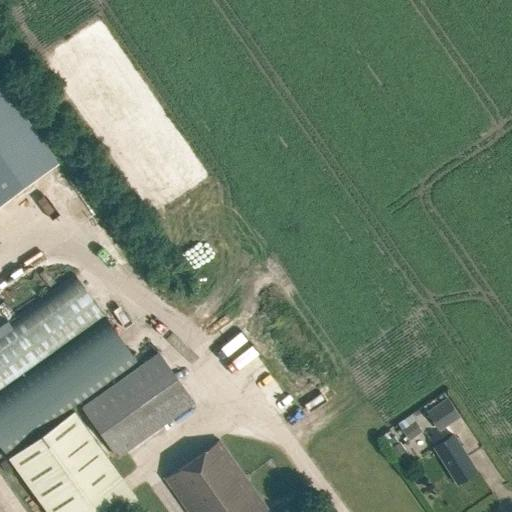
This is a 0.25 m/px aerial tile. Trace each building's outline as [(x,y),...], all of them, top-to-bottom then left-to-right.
[(0,204),(57,165),(0,83),(0,204)] [(22,261),(0,275),(0,281),(4,287),(29,271),(22,261)] [(158,353),(139,366),(74,274),(0,326),(0,445),(9,458),(75,412),(82,407),(118,457),(193,403),(158,353)] [(424,409),(437,428),(458,415),(445,395),(424,409)] [(75,412),(9,458),(46,511),(119,511),(137,500),(75,412)] [(411,415),(397,425),(409,442),(422,433),(411,415)] [(475,470),(453,436),(434,447),(457,482),(475,470)] [(188,511),(269,511),(219,440),(165,478),(188,511)] [(400,441),(391,447),(397,456),(406,450),(400,441)]
